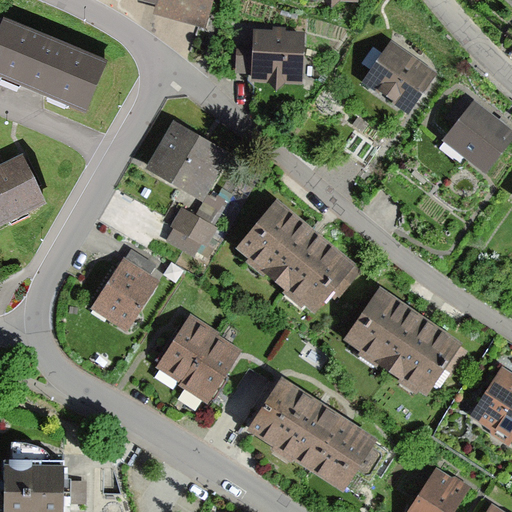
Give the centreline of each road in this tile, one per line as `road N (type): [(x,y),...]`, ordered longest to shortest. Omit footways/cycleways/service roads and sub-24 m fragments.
road 1 (residential): [(511,328),(403,259),(168,68)]
road 2 (residential): [(275,511),(79,386),(50,361),(40,329)]
road 3 (residential): [(40,329),(38,298),(118,150)]
road 4 (residential): [(118,150),(0,101)]
road 5 (residential): [(168,68),(120,26),(66,0)]
